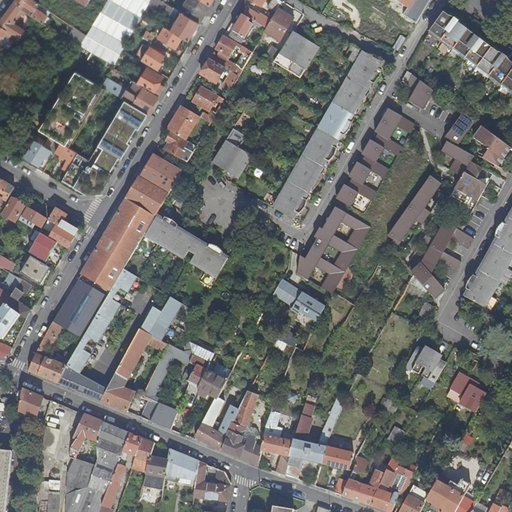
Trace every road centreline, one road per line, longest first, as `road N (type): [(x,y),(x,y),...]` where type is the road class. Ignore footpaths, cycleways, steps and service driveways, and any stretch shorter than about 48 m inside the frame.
road 1 (residential): [(400,65),(301,234),(197,181)]
road 2 (residential): [(99,221),(231,0)]
road 3 (residential): [(245,470),(9,374)]
road 4 (residential): [(511,182),(432,323),(473,348)]
road 5 (residential): [(9,374),(99,221)]
road 6 (residential): [(400,65),(289,0)]
road 7 (residential): [(366,511),(245,470)]
